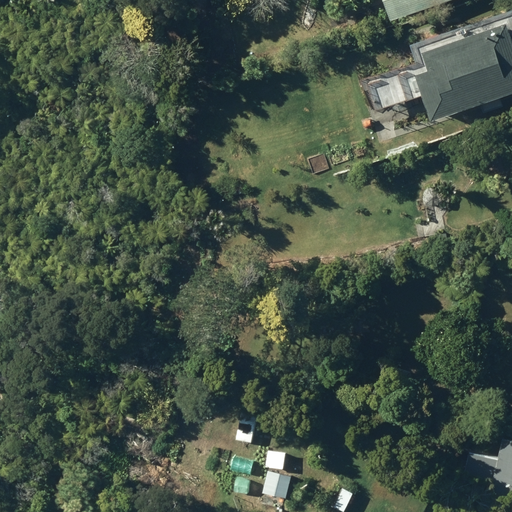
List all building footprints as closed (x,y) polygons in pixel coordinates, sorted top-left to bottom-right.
[(392,0),(395,9),(423,0),(392,0)] [(421,62),(436,110),(511,84),(511,13),(511,12),(427,39),(433,58),(421,62)] [(444,230),(431,232),(432,243),(445,241),(444,230)] [(238,439),(254,442),(260,413),(244,410),(238,439)] [(493,493),(511,497),(511,429),(506,428),(501,452),(472,446),(468,466),(498,472),(493,493)] [(235,470),(252,474),(255,457),(237,454),(235,470)] [(504,497),(488,493),(484,507),(501,511),(504,497)]
